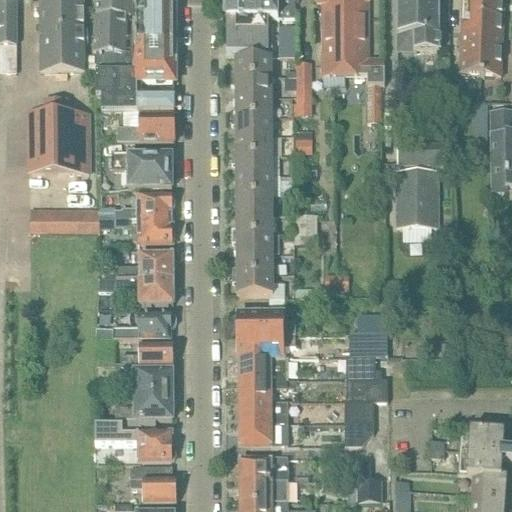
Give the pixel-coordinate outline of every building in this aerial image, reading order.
[(39,0),(40,18),(41,74),(84,74),(83,0),(39,0)] [(95,0),(95,15),(94,54),(97,55),(125,55),(126,18),(130,18),(130,0),(95,0)] [(96,98),(101,98),(101,115),(175,115),(174,0),(136,0),(136,39),(130,39),(130,55),(130,74),(99,74),(96,74),(96,98)] [(246,0),(225,0),(226,21),(227,21),(227,54),(247,54),(253,54),(253,11),(247,11),(246,0)] [(246,0),(247,11),(253,11),(253,54),(266,54),(271,54),(271,41),(271,40),(272,22),(295,22),(294,0),(246,0)] [(349,4),(348,0),(316,0),(318,7),(323,7),(324,81),(344,81),(345,13),(341,12),(341,4),(349,4)] [(368,0),(348,0),(349,4),(341,4),(341,12),(345,13),(344,81),(367,81),(367,89),(368,89),(368,126),(381,126),(381,89),(384,89),(384,62),(368,62),(368,4),(369,4),(368,0)] [(398,0),(398,58),(439,58),(438,0),(398,0)] [(479,79),(483,0),(462,0),(461,36),(459,36),(457,78),(479,79)] [(483,0),(479,79),(500,80),(503,0),(483,0)] [(0,74),(15,75),(15,47),(17,47),(16,4),(0,4),(0,74)] [(296,29),(279,29),(279,60),(296,60),(296,29)] [(97,55),(96,74),(99,74),(130,74),(130,55),(125,55),(97,55)] [(231,83),(271,82),(271,61),(235,61),(236,74),(231,74),(231,83)] [(299,68),(297,68),(297,75),(297,81),(297,120),(312,120),(312,68),(299,68)] [(271,82),(231,83),(231,88),(236,88),(236,102),(271,102),(271,82)] [(271,102),(236,102),(236,114),(231,114),(231,122),(271,122),(271,102)] [(474,131),(488,131),(488,108),(474,108),(474,131)] [(87,114),(26,115),(26,176),(87,175),(87,114)] [(511,115),(489,115),(491,200),(492,200),(492,196),(508,196),(508,190),(511,190),(511,115)] [(118,146),(172,145),(174,145),(174,119),(139,119),(139,130),(117,131),(118,146)] [(271,141),(271,122),(231,122),(231,128),(236,128),(236,142),(271,141)] [(271,141),(236,142),(236,153),(232,153),(232,161),(271,161),(271,141)] [(311,144),(295,144),(295,156),(311,156),(311,144)] [(399,147),(398,147),(398,168),(399,168),(439,168),(451,168),(451,146),(399,147)] [(172,192),(172,159),(159,159),(159,158),(143,158),(143,159),(129,159),(129,158),(112,158),(112,174),(129,173),(129,192),(172,192)] [(278,160),(271,161),(232,161),(232,167),(236,167),(236,181),(278,181),(278,160)] [(438,176),(399,176),(399,234),(438,234),(438,220),(438,176)] [(280,181),(278,181),(236,181),(236,193),(232,193),(232,200),(272,200),(280,200),(280,181)] [(101,214),(100,223),(173,223),(173,199),(137,199),(137,212),(119,212),(119,214),(114,214),(114,193),(101,193),(101,214)] [(272,220),(272,200),(232,200),(232,207),(236,207),(236,220),(272,220)] [(97,210),(30,211),(30,235),(97,235),(97,210)] [(295,218),(294,248),(316,249),(317,219),(295,218)] [(237,232),(232,232),(232,240),(272,240),(272,220),(236,220),(237,232)] [(173,223),(100,223),(100,232),(123,232),(123,234),(134,234),(134,245),(138,245),(138,248),(173,248),(173,223)] [(361,240),(362,224),(344,223),(344,239),(361,240)] [(272,240),(232,240),(232,246),(237,246),(237,259),(272,259),(278,259),(277,240),(272,240)] [(116,283),(173,283),(173,258),(139,258),(139,271),(116,271),(116,283)] [(272,259),(237,259),(237,271),(232,271),(232,279),(272,279),(272,259)] [(337,296),(337,278),(325,278),(325,296),(337,296)] [(337,278),(337,296),(349,296),(349,278),(337,278)] [(272,298),(272,279),(232,279),(232,286),(237,286),(237,299),(272,298)] [(173,283),(116,283),(116,295),(137,295),(137,304),(139,304),(139,309),(173,309),(173,283)] [(113,344),(171,343),(171,333),(171,317),(138,317),(138,332),(112,332),(113,344)] [(237,341),(295,340),(295,329),(285,329),(285,317),(237,318),(237,341)] [(355,320),(355,340),(391,340),(391,320),(355,320)] [(491,340),(491,326),(476,326),(476,340),(491,340)] [(295,340),(237,341),(237,363),(240,363),(284,363),(285,363),(285,352),(295,352),(295,340)] [(388,362),(388,340),(349,340),(349,362),(376,362),(388,362)] [(122,372),(172,371),(174,371),(173,347),(140,348),(140,359),(122,359),(122,372)] [(442,347),(441,360),(457,360),(458,347),(442,347)] [(349,362),(346,362),(346,363),(347,363),(347,362),(352,362),(352,383),(382,383),(381,376),(376,376),(376,362),(349,362)] [(284,363),(240,363),(240,385),(287,384),(287,376),(284,376),(284,363)] [(95,364),(95,372),(114,372),(114,364),(95,364)] [(135,399),(172,399),(172,375),(116,376),(116,388),(135,388),(135,399)] [(352,405),(344,405),(344,406),(373,405),(388,405),(387,388),(387,384),(382,384),(382,383),(352,383),(346,383),(346,385),(352,385),(352,405)] [(240,385),(240,407),(271,406),(271,393),(292,393),(296,388),(296,384),(287,384),(240,385)] [(172,399),(135,399),(135,411),(117,411),(117,424),(172,423),(172,399)] [(373,405),(344,406),(344,427),(344,428),(374,428),(374,427),(374,406),(388,406),(388,405),(373,405)] [(285,406),(271,406),(240,407),(240,429),(287,429),(287,420),(285,420),(285,406)] [(453,424),(452,433),(461,433),(460,453),(459,454),(458,477),(458,478),(473,479),(473,476),(502,478),(503,464),(500,464),(501,457),(501,451),(504,451),(505,435),(482,434),(483,424),(482,424),(454,424),(453,424)] [(374,428),(344,428),(345,451),(362,451),(374,438),(374,428)] [(137,466),(172,465),(172,437),(123,439),(122,429),(94,430),(95,450),(137,449),(137,466)] [(287,429),(240,429),(240,451),(287,451),(287,429)] [(444,445),(431,445),(431,454),(444,454),(444,445)] [(444,454),(431,454),(431,462),(444,462),(444,454)] [(241,486),(288,486),(287,462),(240,463),(241,486)] [(331,463),(331,484),(358,484),(358,466),(351,462),(332,462),(332,463),(331,463)] [(370,465),(358,466),(358,484),(358,485),(371,485),(370,465)] [(143,507),(174,507),(177,507),(176,483),(172,483),(172,470),(149,470),(149,473),(140,473),(140,472),(130,472),(131,493),(143,493),(143,507)] [(473,479),(471,498),(506,501),(507,478),(502,478),(473,476),(473,479)] [(381,507),(381,505),(381,485),(371,485),(358,485),(359,507),(381,507)] [(288,486),(241,486),(241,508),(286,508),(286,494),(288,494),(288,486)] [(409,486),(396,486),(396,495),(409,494),(409,486)] [(409,494),(396,495),(396,503),(409,503),(409,494)] [(471,498),(470,511),(504,511),(506,501),(471,498)]
